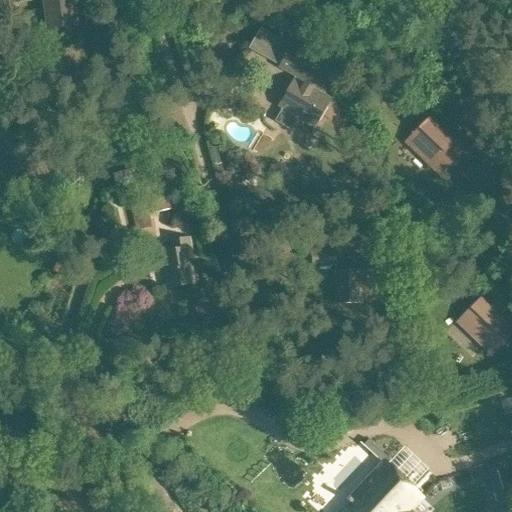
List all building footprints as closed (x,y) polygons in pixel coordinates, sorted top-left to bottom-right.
[(70,0),(45,0),(49,28),(74,25),(70,0)] [(268,57),(281,65),(280,68),(297,78),(280,107),(284,109),(277,122),(292,131),(299,118),(316,127),(329,103),(307,90),(322,63),(292,46),(291,48),(277,40),(268,57)] [(461,153),(453,146),(427,121),(408,140),(442,173),(461,153)] [(113,174),(116,188),(136,183),(133,169),(113,174)] [(148,199),(127,204),(133,225),(151,220),(150,215),(170,209),(165,186),(146,191),(148,199)] [(445,201),(436,204),(440,216),(449,213),(445,201)] [(186,252),(188,251),(187,242),(171,244),(172,253),(160,255),(166,291),(191,287),(186,252)] [(336,252),(311,252),(311,266),(336,266),(336,252)] [(348,259),(348,273),(333,273),(333,305),(360,305),(360,284),(379,284),(378,258),(348,259)] [(460,320),(486,345),(493,353),(511,333),(511,332),(479,301),(460,320)] [(401,308),(386,308),(386,326),(402,326),(401,308)] [(408,356),(397,363),(404,375),(415,369),(408,356)] [(272,376),(262,377),(263,392),(273,391),(272,376)] [(409,511),(421,498),(384,463),(349,500),(348,499),(346,502),(347,503),(338,511),(409,511)]
